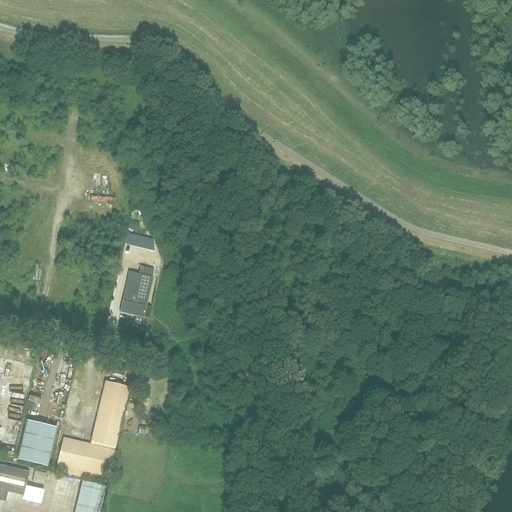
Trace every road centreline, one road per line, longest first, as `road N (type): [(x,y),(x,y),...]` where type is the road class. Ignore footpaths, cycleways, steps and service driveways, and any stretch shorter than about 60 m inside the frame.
road 1 (track): [(206,87),(244,270),(274,347),(284,470),(304,511)]
road 2 (unclassified): [(138,343),(133,353),(0,318)]
